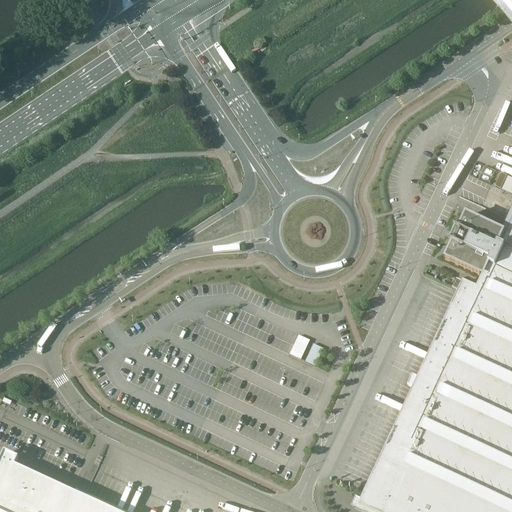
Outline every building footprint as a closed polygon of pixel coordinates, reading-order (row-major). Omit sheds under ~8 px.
[(511,0),(486,0),(492,6),(511,28),(511,0)] [(511,193),(511,177),(508,176),(502,188),(511,193)] [(511,212),(500,237),(498,236),(499,233),(465,217),(458,232),(456,231),(449,245),(452,246),(445,261),(479,277),(481,273),(483,274),(484,275),(488,266),(495,269),(504,250),(511,253),(511,212)] [(511,511),(511,253),(504,250),(495,269),(488,266),(484,275),(483,274),(476,290),(456,280),(452,290),(461,294),(421,380),(412,376),(407,386),(416,390),(365,502),(355,498),(351,507),(360,511),(511,511)] [(291,354),(302,359),(310,340),(299,335),(291,354)] [(316,365),(324,348),(314,344),(306,361),(316,365)] [(110,511),(40,479),(15,468),(19,460),(4,454),(0,463),(0,511),(110,511)]
